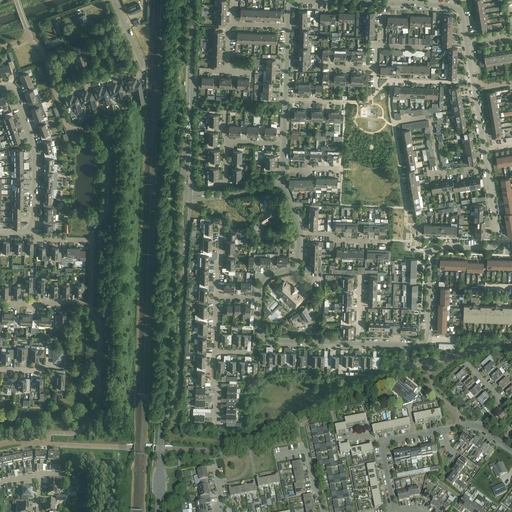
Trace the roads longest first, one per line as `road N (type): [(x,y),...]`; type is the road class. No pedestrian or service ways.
road 1 (residential): [(157,511),(161,424),(179,379),(184,259)]
road 2 (residential): [(413,251),(403,243),(391,124),(427,117),(439,171)]
road 3 (residential): [(431,253),(425,340),(357,343)]
road 4 (residential): [(0,88),(17,95),(32,141),(30,228)]
road 5 (unclassified): [(66,88),(140,64),(114,0)]
road 6 (residential): [(357,343),(267,340),(260,298)]
